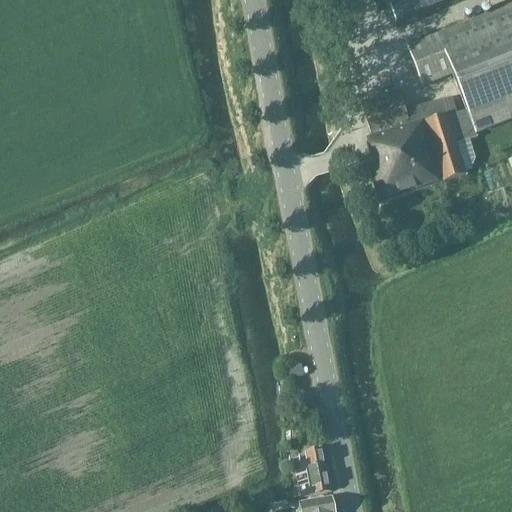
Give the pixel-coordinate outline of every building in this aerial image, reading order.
[(386,0),(395,23),(454,0),(386,0)] [(455,76),(468,116),(475,136),(511,121),(511,6),(405,49),(421,89),(455,76)] [(475,136),(468,116),(449,123),(442,100),(405,113),(398,91),(358,104),(370,140),(365,142),(370,158),(364,160),(378,205),(466,176),(457,146),(476,140),(475,136)] [(311,399),(301,401),(292,403),(296,424),(316,420),(311,399)] [(328,495),(320,452),(303,455),(305,463),(293,465),(301,499),(328,495)] [(330,511),(328,499),(297,504),(298,511),(330,511)]
